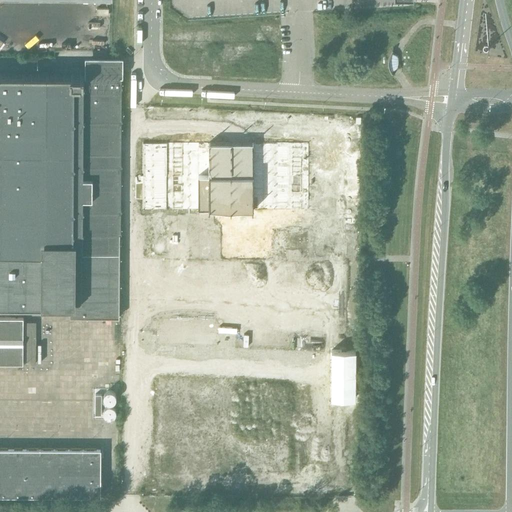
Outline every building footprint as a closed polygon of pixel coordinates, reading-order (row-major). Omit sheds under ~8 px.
[(399,62),(399,60),(399,59),(398,56),(391,52),(391,51),(392,49),(393,48),(394,47),(393,46),(393,47),(392,49),(391,51),(389,53),(389,55),(388,56),(388,58),(388,59),(387,61),(388,62),(388,64),(388,66),(389,68),(390,70),(390,71),(392,74),(393,75),(394,75),(393,73),(392,72),(391,70),(396,67),(397,67),(398,66),(399,63),(399,62)] [(85,75),(121,75),(121,76),(123,76),(123,57),(85,57),(85,75)] [(121,76),(121,75),(85,75),(0,74),(0,305),(47,306),(47,301),(69,302),(69,316),(119,317),(120,233),(121,106),(121,76)] [(145,468),(307,469),(309,143),(147,142),(145,468)] [(0,362),(23,363),(23,317),(0,317),(0,362)] [(36,363),(36,321),(24,321),(24,363),(36,363)] [(0,494),(100,495),(101,448),(0,447),(0,494)]
